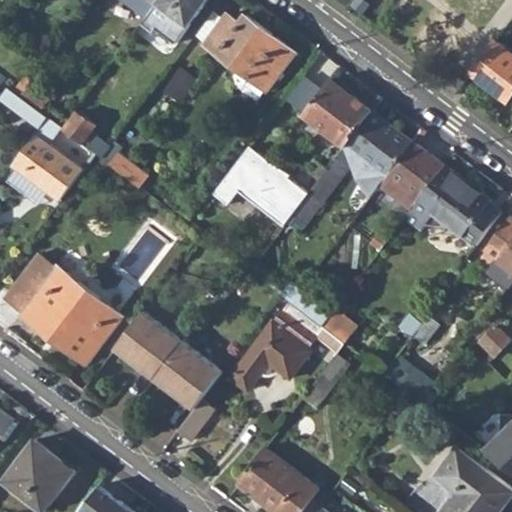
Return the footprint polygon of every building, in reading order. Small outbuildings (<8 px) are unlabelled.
[(192,26),(211,0),(161,0),(160,2),(192,26)] [(248,15),(242,23),(230,14),(208,44),(243,69),(238,75),(240,87),(260,102),(269,89),(271,90),(298,53),(248,15)] [(511,46),(499,36),(473,70),(511,99),(511,46)] [(29,85),(33,80),(26,75),(19,85),(25,90),(29,85)] [(309,109),(323,86),(307,76),(293,98),(309,109)] [(29,85),(37,90),(40,85),(33,80),(29,85)] [(339,84),(336,89),(330,84),(306,114),(347,145),(374,110),(339,84)] [(41,112),(50,101),(37,90),(29,85),(25,90),(21,97),(41,112)] [(41,112),(21,97),(9,88),(2,97),(42,127),(49,118),(41,112)] [(389,174),(414,141),(374,110),(347,145),(338,157),(321,179),(289,221),(302,231),(354,163),(355,164),(358,177),(362,181),(370,190),(374,193),(388,175),(389,174)] [(85,145),(98,127),(79,112),(65,130),(85,145)] [(49,143),(62,127),(49,118),(42,127),(14,164),(61,200),(85,169),(49,143)] [(103,159),(112,147),(97,135),(87,147),(96,153),(103,159)] [(413,208),(446,165),(414,141),(389,174),(401,183),(393,193),(413,208)] [(208,237),(267,159),(251,148),(192,226),(202,233),(208,237)] [(321,179),(338,157),(329,150),(311,172),(321,179)] [(141,187),(149,176),(119,153),(111,164),(141,187)] [(491,202),(492,200),(446,165),(413,208),(406,217),(422,230),(436,212),(478,245),(504,212),(491,202)] [(289,221),(321,179),(311,172),(278,215),(288,223),(289,221)] [(268,228),(278,236),(288,223),(278,215),(268,228)] [(511,218),(488,249),(511,266),(511,218)] [(255,265),(278,236),(268,228),(245,258),(255,265)] [(6,299),(22,311),(57,265),(41,253),(6,299)] [(90,362),(125,317),(57,265),(22,311),(90,362)] [(314,318),(325,305),(302,288),(292,301),(314,318)] [(346,343),(324,326),(314,318),(292,301),(276,322),(274,321),(232,376),(250,391),(264,372),(266,374),(267,374),(272,375),(276,375),(279,372),(281,369),(292,378),(312,352),(311,349),(310,348),(318,336),(339,352),(346,343)] [(344,313),(350,305),(343,301),(324,326),(346,343),(360,325),(344,313)] [(416,332),(430,341),(443,321),(429,313),(416,332)] [(497,356),(511,340),(511,338),(498,325),(482,341),(497,356)] [(477,346),(492,362),(497,356),(482,341),(477,346)] [(318,408),(352,362),(339,352),(304,397),(318,408)] [(422,400),(436,382),(401,356),(387,373),(410,391),(422,400)] [(192,440),(217,408),(204,398),(179,431),(192,440)] [(0,441),(3,438),(16,419),(0,407),(0,441)] [(511,414),(503,415),(502,432),(486,448),(511,467),(511,414)] [(16,419),(3,438),(7,441),(20,422),(16,419)] [(47,510),(78,470),(38,439),(6,479),(47,510)] [(502,511),(511,499),(511,486),(458,446),(436,475),(458,492),(443,511),(502,511)] [(304,511),(322,489),(267,447),(266,447),(239,483),(240,483),(278,511),(304,511)] [(83,511),(139,511),(102,485),(82,511),(83,511)]
